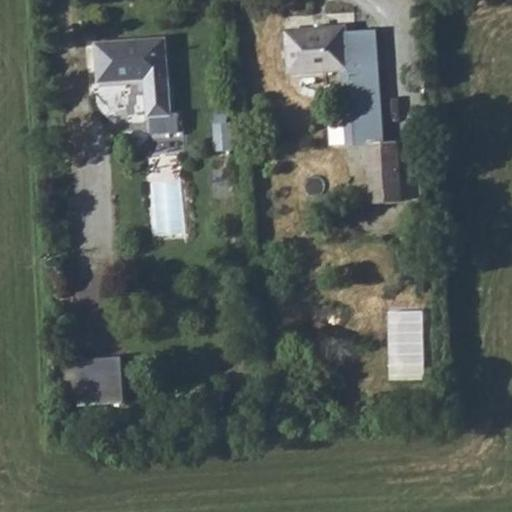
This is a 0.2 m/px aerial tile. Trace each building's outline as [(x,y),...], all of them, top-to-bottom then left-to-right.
[(340,31),(281,36),(285,80),(344,59),(340,32),(340,31)] [(373,35),(340,32),(344,59),(353,154),(373,153),(383,153),(373,35)] [(163,45),(92,49),(94,86),(144,83),(147,120),(149,139),(177,137),(176,118),(169,120),(163,45)] [(405,229),(401,169),(383,153),(373,153),(376,231),(405,229)] [(119,368),(76,370),(78,409),(120,407),(119,368)] [(227,416),(192,418),(194,434),(228,431),(227,416)]
